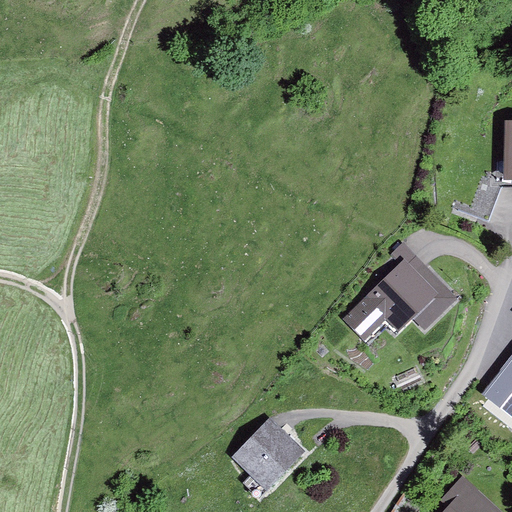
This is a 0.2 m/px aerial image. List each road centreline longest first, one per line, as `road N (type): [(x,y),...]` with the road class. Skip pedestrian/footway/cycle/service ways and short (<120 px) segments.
road 1 (track): [(59,511),(82,420),(81,227),(110,130),(115,80),(149,0)]
road 2 (unclassified): [(378,511),(465,380),(498,305),(496,281),(465,251),(442,246),(422,258)]
